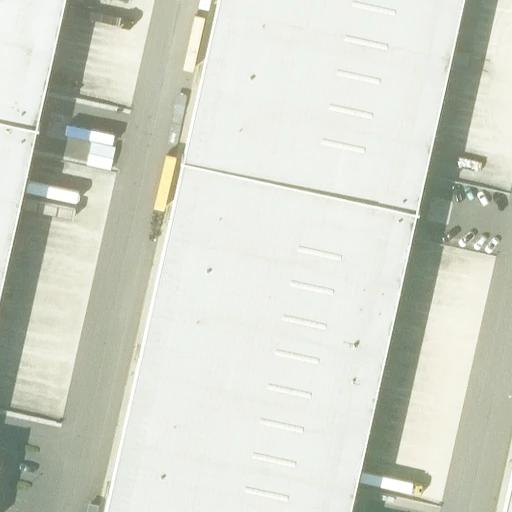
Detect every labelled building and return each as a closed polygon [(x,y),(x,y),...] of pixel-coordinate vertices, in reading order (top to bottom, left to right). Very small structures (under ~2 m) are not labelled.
[(38,121),(64,0),(0,0),(0,131),(34,139),(37,123),(39,123),(40,122),(38,121)] [(417,205),(424,175),(462,0),(217,0),(180,172),(413,223),(417,207),(419,207),(419,205),(417,205)] [(53,129),(60,131),(62,123),(54,121),(53,129)] [(0,292),(31,153),(34,139),(0,131),(0,292)] [(349,511),(410,237),(413,223),(180,172),(104,511),(349,511)] [(434,214),(441,215),(443,207),(436,206),(434,214)] [(511,511),(511,468),(502,511),(511,511)]
